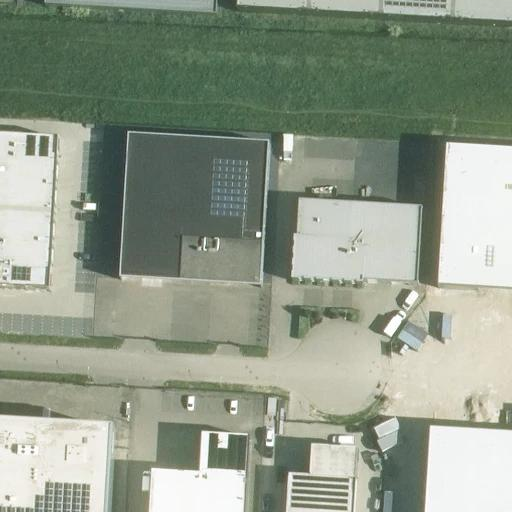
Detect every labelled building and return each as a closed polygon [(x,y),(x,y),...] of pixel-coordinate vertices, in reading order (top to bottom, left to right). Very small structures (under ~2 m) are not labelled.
[(45,0),(45,9),(162,16),(217,18),(218,0),(45,0)] [(511,0),(238,0),(238,14),(310,18),(367,22),(382,22),(454,27),(511,30),(511,0)] [(0,135),(0,161),(11,162),(12,136),(0,135)] [(12,136),(11,162),(58,165),(59,139),(12,136)] [(261,290),(270,145),(128,137),(120,282),(121,282),(121,278),(260,287),(260,290),(261,290)] [(511,146),(446,143),(438,285),(511,289),(511,146)] [(0,161),(0,187),(9,188),(11,162),(0,161)] [(11,162),(9,188),(56,191),(58,165),(11,162)] [(0,187),(0,213),(8,214),(9,188),(0,187)] [(9,188),(8,214),(55,216),(56,191),(9,188)] [(363,284),(418,288),(422,211),(299,203),(297,240),(294,240),(292,283),(363,287),(363,284)] [(8,214),(6,239),(53,242),(55,216),(8,214)] [(6,239),(5,265),(52,267),(53,242),(6,239)] [(5,265),(3,291),(14,292),(50,294),(52,267),(5,265)] [(0,511),(110,511),(115,443),(94,441),(94,431),(52,428),(51,439),(0,436),(0,511)] [(511,511),(511,435),(429,431),(423,511),(511,511)] [(246,511),(251,440),(246,439),(246,444),(206,441),(205,473),(200,473),(200,477),(152,474),(149,511),(246,511)] [(288,476),(285,511),(354,511),(358,451),(312,449),(310,478),(288,476)]
